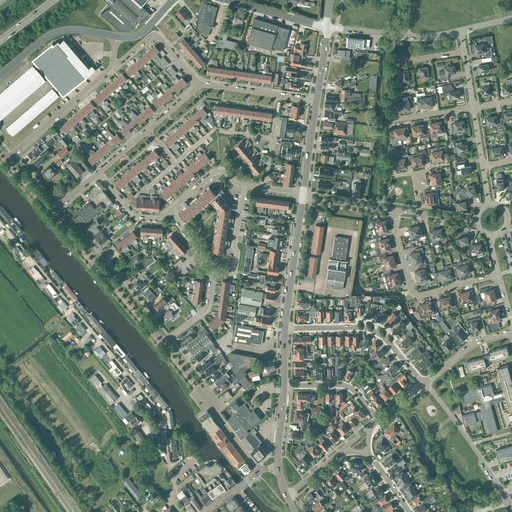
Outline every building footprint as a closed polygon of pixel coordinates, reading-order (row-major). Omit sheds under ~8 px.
[(104,0),(108,3),(99,13),(118,30),(122,31),(125,31),(129,31),(132,29),(135,28),(148,14),(141,8),(148,0),(104,0)] [(211,25),(216,8),(211,6),(211,5),(209,4),(209,6),(204,4),(197,29),(204,36),(207,36),(209,35),(210,30),(210,29),(211,29),(212,28),(213,28),(213,27),(213,26),(215,27),(211,25)] [(188,16),(181,8),(175,13),(182,21),(186,18),(188,21),(190,19),(188,16)] [(233,25),(236,26),(236,28),(240,29),(244,16),(236,13),(233,25)] [(277,25),(254,19),(247,43),(271,49),(271,47),(283,51),(289,29),(277,26),(277,25)] [(235,50),(237,42),(226,39),(228,33),(222,31),(217,46),(224,48),(224,47),(235,50)] [(362,48),(367,49),(368,49),(369,39),(347,37),(346,46),(350,47),(356,47),(357,48),(358,48),(362,48)] [(183,38),(178,43),(182,47),(187,43),(183,38)] [(49,46),(31,61),(42,73),(45,76),(53,86),(63,97),(66,94),(86,78),(91,73),(92,72),(95,69),(92,65),(88,68),(64,40),(63,39),(59,43),(58,41),(54,45),(52,43),(49,46)] [(182,47),(186,52),(191,48),(194,46),(192,44),(190,46),(187,43),(182,47)] [(476,49),(476,53),(480,52),(480,53),(484,52),(484,53),(485,53),(486,57),(492,56),(491,47),(488,48),(488,47),(485,47),(484,44),(484,43),(481,43),(481,44),(475,45),(475,46),(475,47),(475,48),(476,49)] [(305,55),(307,45),(301,44),(300,47),(298,46),(294,45),(293,53),(305,55)] [(155,45),(150,50),(154,55),(156,57),(158,56),(156,54),(159,51),(155,45)] [(355,52),(356,47),(350,47),(346,46),(341,46),(341,49),(337,49),(337,55),(340,55),(340,58),(349,59),(349,56),(349,52),(355,52)] [(191,48),(186,52),(190,57),(195,54),(196,53),(191,48)] [(153,56),(154,58),(156,57),(154,55),(150,50),(145,54),(149,59),(153,56)] [(190,57),(195,62),(200,58),(202,56),(201,54),(198,56),(196,53),(195,54),(190,57)] [(291,56),(291,57),(293,58),(292,59),(292,63),(291,65),(304,67),(305,62),(302,61),(302,59),(300,59),(301,54),(292,53),(291,56)] [(145,54),(140,58),(145,63),(149,59),(145,54)] [(200,58),(195,62),(199,67),(204,63),(201,60),(204,58),(202,56),(200,58)] [(140,67),(145,63),(140,58),(135,62),(140,67)] [(491,60),(484,62),(484,65),(478,65),(479,72),(482,72),(483,74),(483,75),(486,74),(487,73),(486,71),(490,71),(489,66),(492,66),(491,60)] [(130,66),(139,77),(141,75),(137,70),(140,67),(135,62),(130,66)] [(38,74),(32,66),(29,68),(36,76),(38,74)] [(133,73),(138,78),(139,77),(130,66),(125,71),(130,76),(133,73)] [(445,71),(440,72),(439,72),(440,80),(448,78),(447,74),(455,73),(454,66),(444,67),(445,71)] [(299,73),(296,72),(296,68),(285,67),(285,72),(291,73),(290,79),(298,80),(298,77),(302,78),(303,74),(299,73)] [(432,80),(431,73),(427,73),(426,67),(425,67),(423,67),(422,68),(419,68),(420,78),(425,77),(426,81),(432,80)] [(36,76),(29,68),(27,71),(33,78),(36,76)] [(407,70),(400,72),(401,79),(401,82),(401,87),(407,86),(407,85),(412,84),(411,76),(408,76),(407,70)] [(27,71),(24,73),(31,81),(33,78),(27,71)] [(28,83),(31,81),(24,73),(21,75),(28,83)] [(122,73),(117,77),(122,83),(127,78),(122,73)] [(284,74),(275,73),(274,83),(280,84),(280,81),(283,81),(284,74)] [(36,76),(42,84),(45,81),(38,74),(36,76)] [(19,78),(25,85),(28,83),(21,75),(19,78)] [(36,76),(33,78),(40,86),(42,84),(36,76)] [(117,77),(116,78),(113,82),(117,87),(122,83),(117,77)] [(177,78),(175,79),(177,82),(182,87),(187,83),(182,77),(179,80),(177,78)] [(25,85),(19,78),(16,80),(23,87),(25,85)] [(31,81),(37,88),(40,86),(33,78),(31,81)] [(503,95),(511,93),(511,91),(511,86),(511,85),(511,78),(506,80),(507,85),(502,85),(503,95)] [(287,82),(288,79),(284,79),(283,83),(287,84),(287,85),(290,85),(290,88),(298,89),(298,88),(299,87),(298,86),(299,83),(296,83),(293,82),(291,82),(290,83),(287,82)] [(16,80),(13,82),(20,90),(23,87),(16,80)] [(335,83),(338,89),(349,84),(348,80),(342,83),(341,81),(335,83)] [(34,90),(37,88),(31,81),(28,83),(34,90)] [(20,90),(13,82),(11,85),(17,92),(20,90)] [(113,82),(108,86),(112,91),(117,87),(113,82)] [(172,86),(177,91),(182,87),(177,82),(172,86)] [(482,88),(482,91),(483,91),(483,95),(484,95),(485,95),(487,94),(491,93),(490,89),(494,88),(493,82),(489,83),(489,82),(483,83),(484,87),(482,87),(482,88)] [(28,83),(25,85),(32,93),(34,90),(28,83)] [(17,92),(11,85),(8,87),(15,94),(17,92)] [(23,87),(29,95),(32,93),(25,85),(23,87)] [(108,86),(107,87),(103,90),(108,95),(112,91),(108,86)] [(168,90),(172,95),(177,91),(172,86),(169,88),(167,86),(165,87),(168,90)] [(442,86),(438,87),(439,93),(442,92),(443,95),(448,95),(449,99),(452,99),(452,100),(456,99),(456,98),(459,97),(460,97),(460,93),(459,93),(458,91),(452,92),(452,87),(442,89),(442,86)] [(15,94),(8,87),(5,89),(12,97),(15,94)] [(26,97),(29,95),(23,87),(20,90),(26,97)] [(166,91),(163,94),(167,99),(172,95),(168,90),(165,87),(164,89),(166,91)] [(5,89),(3,91),(9,99),(12,97),(5,89)] [(52,89),(49,91),(55,99),(58,96),(52,89)] [(24,100),(26,97),(20,90),(17,92),(24,100)] [(98,94),(103,99),(108,95),(103,90),(98,94)] [(7,101),(9,99),(3,91),(0,94),(7,101)] [(55,99),(49,91),(46,93),(53,101),(55,99)] [(24,100),(17,92),(15,94),(21,102),(24,100)] [(50,103),(53,101),(46,93),(44,96),(50,103)] [(19,104),(21,102),(15,94),(12,97),(19,104)] [(107,105),(107,104),(105,101),(103,99),(98,94),(93,98),(98,104),(101,101),(105,106),(107,105)] [(157,94),(156,96),(158,98),(162,104),(167,99),(163,94),(160,97),(157,94)] [(430,94),(425,94),(425,95),(425,97),(427,107),(432,106),(431,99),(435,99),(434,96),(431,96),(430,94)] [(416,97),(414,97),(414,102),(417,101),(417,102),(420,101),(421,108),(427,107),(425,97),(425,95),(416,97)] [(44,96),(41,98),(47,106),(50,103),(44,96)] [(156,96),(154,97),(156,99),(153,102),(158,108),(162,104),(158,98),(156,96)] [(408,100),(403,101),(404,110),(410,109),(409,103),(412,103),(411,96),(408,96),(408,100)] [(19,104),(12,97),(9,99),(16,107),(19,104)] [(402,97),(393,99),(394,105),(397,105),(398,111),(404,110),(403,101),(402,97)] [(47,106),(41,98),(38,100),(45,108),(47,106)] [(7,101),(13,109),(16,107),(9,99),(7,101)] [(38,100),(36,103),(42,110),(45,108),(38,100)] [(11,111),(13,109),(7,101),(4,104),(11,111)] [(96,114),(91,109),(95,106),(90,101),(85,105),(90,111),(92,113),(94,116),(96,114)] [(325,102),(324,110),(332,110),(334,110),(334,113),(342,114),(342,110),(336,110),(337,103),(332,103),(325,102)] [(40,112),(42,110),(36,103),(33,105),(40,112)] [(1,106),(8,113),(11,111),(4,104),(1,106)] [(37,115),(40,112),(33,105),(30,107),(37,115)] [(80,110),(85,115),(90,111),(85,105),(80,110)] [(145,110),(149,115),(154,111),(150,105),(145,110)] [(290,116),(298,117),(300,106),(291,105),(291,108),(287,108),(286,112),(290,113),(290,116)] [(28,109),(34,117),(37,115),(30,107),(28,109)] [(198,112),(202,117),(207,113),(203,108),(198,112)] [(25,112),(32,119),(34,117),(28,109),(25,112)] [(86,123),(82,118),(85,115),(80,110),(76,114),(80,119),(82,121),(85,124),(86,123)] [(149,115),(145,110),(140,114),(144,119),(149,115)] [(144,119),(140,114),(137,116),(135,113),(135,114),(132,111),(130,112),(133,115),(135,118),(140,123),(144,119)] [(25,112),(22,114),(29,122),(32,119),(25,112)] [(202,117),(198,112),(193,116),(197,121),(202,117)] [(26,124),(29,122),(22,114),(20,116),(26,124)] [(80,119),(76,114),(71,118),(75,123),(80,119)] [(20,116),(17,119),(24,126),(26,124),(20,116)] [(193,116),(188,120),(193,125),(197,121),(193,116)] [(495,124),(497,127),(502,126),(501,118),(497,119),(496,116),(491,117),(491,116),(488,117),(487,117),(488,125),(495,124)] [(66,122),(75,132),(77,131),(72,126),(75,123),(71,118),(66,122)] [(130,122),(135,127),(140,123),(135,118),(130,122)] [(21,128),(24,126),(17,119),(14,121),(21,128)] [(120,121),(123,124),(125,126),(130,132),(135,127),(130,122),(128,124),(126,123),(125,122),(122,119),(120,121)] [(193,129),(194,129),(195,128),(193,125),(188,120),(183,124),(188,130),(191,127),(193,129)] [(21,128),(14,121),(12,123),(18,131),(21,128)] [(332,122),(323,121),(322,127),(331,128),(332,125),(336,125),(335,133),(352,135),(353,123),(332,121),(332,122)] [(463,121),(454,123),(454,124),(450,125),(452,133),(459,132),(458,129),(464,128),(463,121)] [(69,129),(73,134),(75,132),(66,122),(61,126),(63,129),(65,131),(66,132),(69,129)] [(436,132),(440,131),(440,133),(446,133),(445,127),(441,128),(441,122),(435,123),(436,132)] [(9,126),(16,133),(18,131),(12,123),(9,126)] [(293,132),(301,134),(302,128),(292,126),(292,124),(287,123),(286,129),(291,130),(291,129),(294,130),(293,132)] [(430,130),(427,130),(427,133),(428,133),(428,137),(434,136),(433,132),(436,132),(435,123),(429,123),(430,130)] [(183,124),(178,128),(183,134),(188,130),(183,124)] [(413,133),(409,133),(410,136),(419,135),(417,125),(412,126),(413,133)] [(427,133),(427,130),(424,131),(423,125),(417,125),(419,135),(422,134),(423,138),(428,137),(428,133),(427,133)] [(16,133),(9,126),(7,128),(13,135),(16,133)] [(120,131),(125,136),(130,132),(125,126),(120,131)] [(405,127),(399,128),(401,138),(401,140),(410,139),(410,136),(409,133),(406,134),(405,127)] [(178,128),(175,132),(174,133),(178,138),(183,134),(178,128)] [(395,135),(391,136),(392,146),(398,145),(398,141),(401,140),(401,138),(399,128),(394,129),(395,135)] [(107,132),(117,143),(121,139),(117,134),(114,136),(109,131),(107,132)] [(107,142),(112,147),(117,143),(107,132),(105,133),(110,139),(107,142)] [(174,133),(169,137),(173,142),(178,138),(174,133)] [(64,147),(70,143),(64,136),(59,140),(64,147)] [(44,143),(37,150),(35,148),(33,150),(27,155),(31,159),(37,154),(38,156),(48,147),(56,140),(53,137),(45,144),(44,143)] [(172,145),(173,147),(174,146),(176,149),(178,148),(175,144),(173,142),(169,137),(164,141),(169,147),(172,145)] [(102,146),(107,151),(112,147),(107,142),(105,144),(103,142),(102,142),(99,139),(98,140),(100,144),(102,146)] [(235,147),(239,151),(249,142),(247,140),(245,142),(242,140),(235,147)] [(280,145),(282,145),(282,148),(283,148),(283,150),(287,151),(286,154),(295,156),(296,149),(290,148),(291,143),(281,141),(280,145)] [(462,145),(462,141),(453,142),(455,153),(468,151),(467,144),(462,145)] [(251,144),(249,142),(239,151),(242,155),(250,149),(248,147),(251,144)] [(500,147),(492,148),(493,156),(504,154),(503,150),(506,150),(505,143),(500,144),(500,147)] [(97,150),(102,156),(107,151),(102,146),(97,150)] [(436,148),(436,151),(438,161),(444,160),(442,153),(446,153),(445,146),(436,147),(436,148)] [(60,159),(69,152),(65,147),(56,154),(60,159)] [(88,149),(97,160),(102,156),(97,150),(95,152),(93,150),(92,150),(90,147),(88,149)] [(41,156),(34,162),(37,167),(45,160),(44,160),(46,159),(44,157),(50,153),(47,148),(40,154),(41,156)] [(252,151),(250,149),(242,155),(246,160),(257,151),(255,148),(252,151)] [(371,150),(361,148),(360,154),(370,156),(371,150)] [(430,148),(427,149),(428,156),(431,155),(432,161),(438,161),(436,151),(431,152),(430,148)] [(88,159),(92,164),(97,160),(88,149),(86,150),(89,153),(89,154),(91,156),(88,159)] [(154,150),(149,154),(153,159),(155,161),(157,160),(157,159),(160,157),(154,150)] [(422,152),(416,152),(417,154),(417,156),(419,166),(424,165),(423,159),(426,158),(426,155),(425,150),(421,151),(422,152)] [(197,153),(206,162),(210,159),(204,152),(202,155),(199,151),(197,153)] [(259,153),(257,151),(246,160),(250,164),(249,165),(257,159),(258,158),(256,155),(259,153)] [(196,160),(202,166),(206,162),(197,153),(196,154),(198,158),(196,160)] [(154,163),(154,162),(155,161),(153,159),(149,154),(144,158),(149,163),(152,161),(154,163)] [(327,155),(322,154),(321,161),(326,162),(327,162),(327,163),(333,163),(333,157),(327,156),(327,155)] [(403,159),(399,159),(401,169),(406,168),(405,161),(409,161),(408,158),(407,154),(404,154),(404,155),(403,156),(402,156),(403,159)] [(417,154),(408,155),(408,158),(409,161),(412,160),(413,167),(419,166),(417,156),(417,154)] [(393,156),(390,157),(391,164),(394,163),(395,169),(401,169),(399,159),(399,157),(393,158),(393,156)] [(139,162),(149,173),(151,171),(146,166),(149,163),(144,158),(139,162)] [(189,160),(198,169),(202,166),(196,160),(194,162),(191,158),(189,160)] [(249,165),(252,170),(263,160),(261,158),(258,161),(257,159),(249,165)] [(76,178),(83,172),(73,160),(66,166),(76,178)] [(188,167),(194,173),(198,169),(189,160),(187,161),(190,165),(188,167)] [(265,162),(263,160),(252,170),(256,174),(264,167),(262,165),(265,162)] [(465,161),(455,163),(456,171),(457,171),(457,175),(461,174),(471,173),(471,169),(471,168),(471,167),(470,167),(470,166),(466,166),(465,161)] [(143,169),(147,174),(149,173),(139,162),(134,166),(139,172),(143,169)] [(185,171),(190,178),(195,174),(194,173),(188,167),(186,164),(184,166),(187,169),(185,171)] [(41,171),(48,180),(55,174),(53,170),(55,168),(53,166),(51,168),(49,165),(41,171)] [(130,171),(134,176),(139,172),(134,166),(130,171)] [(334,180),(335,175),(331,174),(332,170),(320,168),(319,175),(332,177),(331,180),(334,180)] [(436,173),(430,174),(431,180),(440,178),(440,175),(442,175),(441,169),(436,170),(436,173)] [(183,173),(180,170),(178,172),(186,181),(190,178),(185,171),(183,173)] [(129,180),(131,178),(132,177),(134,180),(135,179),(138,183),(139,181),(136,178),(134,176),(130,171),(125,175),(129,180)] [(186,181),(178,172),(176,173),(179,176),(177,178),(182,185),(186,181)] [(131,188),(126,183),(129,180),(125,175),(120,179),(129,190),(131,188)] [(509,182),(507,181),(503,181),(503,178),(502,178),(502,176),(497,177),(497,179),(496,179),(498,189),(497,189),(499,189),(499,190),(504,189),(504,188),(505,188),(507,189),(511,184),(511,183),(511,181),(510,180),(509,182)] [(172,177),(170,179),(178,188),(182,185),(177,178),(174,180),(172,177)] [(440,178),(431,180),(432,186),(434,185),(434,188),(439,188),(442,187),(440,178)] [(128,191),(129,190),(120,179),(115,183),(120,188),(123,185),(128,191)] [(178,188),(170,179),(168,180),(171,183),(168,185),(174,192),(178,188)] [(337,187),(338,182),(331,181),(331,184),(329,184),(318,182),(317,189),(328,191),(329,186),(330,186),(337,187)] [(362,196),(364,185),(353,183),(352,191),(355,192),(355,194),(362,196)] [(174,192),(168,185),(166,187),(163,184),(162,186),(170,195),(174,192)] [(474,195),(476,194),(475,194),(473,185),(467,186),(468,189),(463,190),(461,194),(466,198),(468,196),(469,196),(470,196),(474,196),(474,195)] [(170,195),(162,186),(160,187),(163,190),(160,192),(166,199),(170,195)] [(209,187),(178,213),(185,221),(216,195),(209,187)] [(436,188),(433,189),(430,189),(430,193),(424,193),(425,199),(434,198),(437,197),(436,188)] [(112,201),(102,190),(78,210),(76,208),(71,212),(74,215),(72,217),(75,220),(75,221),(76,222),(77,222),(80,226),(85,221),(87,222),(112,201)] [(219,210),(226,203),(219,194),(211,201),(219,210)] [(455,203),(456,209),(465,208),(466,208),(466,207),(466,202),(465,202),(465,201),(466,198),(461,194),(459,197),(460,198),(459,199),(459,202),(455,203)] [(434,198),(425,199),(426,205),(432,204),(432,207),(439,206),(438,197),(437,197),(434,198)] [(228,220),(228,217),(230,207),(228,205),(226,207),(225,206),(220,211),(219,211),(216,228),(226,230),(228,220)] [(2,207),(0,208),(0,212),(9,224),(13,220),(2,207)] [(256,219),(257,219),(256,224),(265,225),(266,216),(256,215),(256,219)] [(378,219),(371,221),(374,229),(383,227),(387,226),(385,220),(379,222),(378,219)] [(96,220),(86,228),(90,232),(100,224),(96,220)] [(15,222),(11,226),(20,237),(24,233),(15,222)] [(102,222),(100,224),(90,232),(93,236),(101,230),(99,227),(100,227),(104,224),(102,222)] [(281,225),(278,225),(277,226),(275,225),(275,226),(268,225),(268,227),(272,228),(271,232),(283,233),(284,233),(284,230),(283,230),(284,227),(281,226),(281,225)] [(324,226),(315,225),(311,253),(320,254),(324,226)] [(387,226),(383,227),(374,229),(375,234),(372,235),(373,239),(375,238),(380,237),(383,236),(382,233),(388,231),(387,226)] [(419,226),(414,227),(416,236),(417,238),(425,236),(424,231),(421,232),(419,226)] [(416,236),(414,227),(408,229),(410,235),(407,236),(409,243),(417,240),(417,238),(416,236)] [(101,230),(94,237),(97,241),(108,232),(111,230),(109,228),(103,233),(101,230)] [(216,251),(216,254),(223,255),(224,252),(223,252),(224,242),(225,239),(226,230),(216,228),(213,251),(216,251)] [(435,230),(438,239),(441,238),(442,242),(447,240),(445,234),(442,235),(441,229),(435,230)] [(438,239),(435,230),(430,232),(431,238),(428,239),(430,244),(430,247),(439,244),(438,239)] [(128,234),(136,244),(138,243),(135,240),(138,238),(133,231),(128,234)] [(108,232),(97,241),(101,245),(108,238),(106,236),(109,234),(108,232)] [(165,244),(166,246),(176,238),(172,233),(166,239),(168,241),(165,244)] [(132,242),(134,246),(136,244),(128,234),(124,238),(129,244),(132,242)] [(463,248),(467,250),(471,244),(468,243),(468,241),(467,236),(466,237),(466,235),(466,236),(456,239),(457,239),(455,240),(456,245),(458,244),(458,245),(462,244),(463,248)] [(329,258),(327,268),(328,268),(325,287),(342,289),(345,271),(346,271),(347,261),(345,261),(348,238),(334,236),(331,259),(329,258)] [(374,242),(375,247),(380,246),(387,244),(389,244),(389,243),(390,243),(389,239),(388,239),(387,238),(381,240),(380,237),(375,238),(376,241),(374,242)] [(120,241),(128,251),(130,250),(127,246),(129,244),(124,238),(120,241)] [(171,245),(173,247),(179,242),(176,238),(166,246),(168,248),(171,245)] [(123,249),(126,252),(128,251),(120,241),(116,244),(121,251),(123,249)] [(172,252),(173,254),(183,246),(179,242),(173,247),(175,249),(172,252)] [(466,252),(469,254),(470,252),(475,252),(476,255),(483,253),(480,244),(481,244),(479,244),(479,243),(474,245),(473,246),(471,244),(467,250),(466,252)] [(380,246),(375,247),(375,248),(378,256),(385,254),(384,251),(391,249),(389,244),(387,244),(380,246)] [(186,250),(183,246),(173,254),(175,256),(178,253),(180,255),(181,255),(183,253),(186,250)] [(35,247),(31,251),(44,266),(48,262),(35,247)] [(416,252),(410,254),(411,259),(420,257),(419,254),(423,253),(422,247),(415,249),(416,252)] [(249,272),(253,250),(247,248),(243,271),(249,272)] [(276,266),(278,251),(270,250),(269,262),(267,262),(266,266),(268,267),(267,272),(278,273),(279,267),(276,266)] [(386,256),(385,254),(378,256),(381,265),(385,263),(392,262),(394,261),(392,255),(386,257),(386,256)] [(315,276),(318,257),(311,256),(308,275),(315,276)] [(146,260),(142,263),(144,265),(146,268),(146,267),(151,263),(152,263),(155,260),(153,257),(149,260),(148,258),(146,260)] [(426,264),(425,259),(421,260),(420,257),(411,259),(413,265),(419,263),(420,266),(425,265),(426,264)] [(464,261),(460,262),(462,266),(464,275),(470,273),(468,267),(471,266),(469,259),(464,261)] [(394,261),(392,262),(385,263),(386,267),(382,268),(383,273),(390,271),(389,268),(395,266),(394,261)] [(464,275),(462,266),(460,262),(452,264),(454,271),(457,270),(459,276),(464,275)] [(443,267),(444,270),(447,280),(452,278),(451,272),(454,271),(452,264),(443,267)] [(414,271),(416,277),(428,273),(425,265),(420,266),(421,270),(414,271)] [(53,270),(50,273),(60,284),(63,281),(53,270)] [(447,280),(444,270),(436,273),(436,274),(436,276),(440,275),(441,281),(447,280)] [(390,281),(396,279),(399,278),(397,273),(391,275),(390,271),(383,273),(386,282),(390,281)] [(138,279),(134,282),(137,285),(136,286),(139,289),(148,282),(150,280),(147,276),(145,273),(138,279)] [(430,282),(428,273),(416,277),(417,282),(424,280),(424,284),(430,282)] [(264,281),(276,283),(276,281),(277,279),(276,279),(277,277),(262,274),(261,277),(265,278),(264,281)] [(399,278),(396,279),(390,281),(390,284),(387,286),(388,291),(395,289),(394,285),(400,284),(400,283),(401,282),(400,279),(399,279),(399,278)] [(267,288),(266,291),(274,292),(275,287),(264,285),(264,284),(259,283),(258,286),(267,288)] [(55,298),(58,295),(49,284),(46,287),(55,298)] [(62,287),(73,300),(77,297),(66,284),(62,287)] [(146,295),(146,296),(152,291),(154,289),(151,285),(142,292),(143,293),(143,294),(144,295),(145,295),(145,296),(146,295)] [(156,287),(154,289),(152,291),(146,296),(147,297),(146,297),(147,298),(147,299),(148,300),(149,300),(155,295),(159,291),(156,287)] [(484,292),(485,297),(494,295),(493,289),(487,291),(486,288),(479,290),(480,293),(484,292)] [(274,295),(266,293),(266,295),(262,294),(263,292),(243,289),(240,302),(260,306),(262,297),(265,298),(265,300),(273,301),(273,300),(274,298),(273,298),(274,295)] [(467,305),(472,303),(473,306),(476,305),(474,296),(471,297),(469,291),(464,292),(466,302),(467,305)] [(457,301),(458,304),(459,308),(462,307),(463,306),(463,305),(463,302),(466,302),(464,292),(458,294),(460,300),(457,301)] [(496,300),(494,295),(485,297),(486,300),(482,302),(484,307),(491,305),(490,302),(496,300)] [(450,306),(452,310),(457,308),(455,302),(452,302),(450,296),(444,298),(447,307),(450,306)] [(156,310),(157,310),(158,310),(164,305),(167,303),(164,299),(163,300),(161,298),(156,302),(157,302),(154,305),(156,308),(155,308),(156,310)] [(437,306),(438,309),(439,312),(448,309),(447,307),(444,298),(439,299),(441,306),(437,306)] [(77,299),(74,301),(85,315),(89,313),(77,299)] [(163,317),(163,318),(166,321),(174,314),(172,312),(175,309),(175,310),(179,307),(174,301),(175,300),(170,304),(171,305),(164,312),(165,313),(162,316),(163,317)] [(426,303),(425,303),(428,315),(437,312),(435,307),(432,308),(431,302),(429,302),(429,301),(425,302),(426,303)] [(372,316),(374,317),(375,310),(380,311),(382,306),(378,305),(372,303),(370,308),(368,315),(369,316),(371,317),(372,316)] [(421,311),(418,312),(420,319),(429,316),(428,315),(425,303),(420,305),(421,311)] [(255,306),(255,307),(239,304),(237,313),(255,316),(256,308),(258,309),(259,306),(255,306)] [(263,308),(260,307),(259,313),(262,314),(262,315),(270,317),(270,316),(271,315),(271,314),(271,313),(271,310),(263,309),(263,308)] [(344,312),(345,312),(345,314),(345,316),(345,317),(345,320),(349,320),(351,320),(351,316),(353,316),(353,312),(352,309),(347,309),(347,307),(344,307),(344,309),(344,312)] [(492,310),(491,307),(484,309),(485,312),(489,311),(491,317),(500,314),(498,309),(492,310)] [(378,319),(383,322),(387,315),(384,313),(386,309),(383,308),(381,312),(378,319)] [(306,314),(298,314),(298,317),(297,317),(297,319),(298,320),(303,320),(303,321),(306,321),(306,320),(311,320),(311,317),(316,317),(316,311),(310,311),(306,311),(306,314)] [(87,317),(100,332),(104,329),(91,313),(87,317)] [(226,314),(218,313),(217,316),(223,322),(225,321),(230,321),(230,319),(226,318),(226,314)] [(390,316),(386,323),(386,324),(388,325),(389,325),(391,326),(395,320),(396,321),(398,317),(393,313),(390,316)] [(245,316),(236,314),(235,322),(240,323),(240,319),(244,319),(245,316)] [(489,323),(491,328),(497,326),(495,321),(501,320),(500,314),(498,315),(491,317),(492,322),(489,323)] [(398,323),(393,329),(397,333),(406,325),(402,321),(405,318),(402,315),(397,321),(398,323)] [(220,324),(223,322),(217,316),(213,319),(221,329),(223,328),(220,324)] [(466,321),(468,328),(472,327),(473,332),(480,331),(478,325),(481,324),(479,317),(466,321)] [(76,318),(70,323),(73,327),(80,322),(76,318)] [(219,331),(221,329),(213,319),(209,323),(214,329),(216,327),(219,331)] [(452,333),(459,342),(461,343),(464,340),(463,339),(465,337),(461,332),(464,330),(461,326),(458,323),(452,328),(455,331),(452,333)] [(261,344),(263,331),(252,329),(253,328),(236,325),(233,341),(250,344),(251,342),(261,344)] [(188,334),(182,339),(186,344),(193,338),(191,336),(193,334),(196,332),(192,327),(190,329),(191,331),(188,333),(188,334)] [(204,328),(197,333),(200,336),(206,331),(204,328)] [(105,330),(101,333),(112,346),(116,343),(105,330)] [(401,343),(406,348),(413,342),(410,339),(414,336),(412,334),(413,333),(411,330),(404,336),(406,338),(401,343)] [(217,349),(213,345),(214,344),(212,342),(213,342),(205,332),(187,346),(195,357),(199,361),(205,357),(203,354),(208,351),(207,350),(209,348),(213,352),(217,349)] [(445,349),(447,352),(453,348),(448,342),(451,340),(447,334),(442,338),(444,341),(441,344),(443,346),(442,347),(444,350),(445,349)] [(360,353),(359,355),(361,356),(363,357),(366,353),(363,352),(363,351),(364,349),(364,348),(365,345),(368,346),(371,339),(370,339),(370,338),(368,337),(367,337),(365,337),(364,338),(362,344),(360,353)] [(372,347),(369,351),(372,353),(374,350),(376,351),(380,345),(375,341),(371,346),(372,347)] [(423,346),(419,341),(413,346),(415,349),(410,353),(415,359),(422,353),(419,349),(423,346)] [(116,343),(113,347),(122,357),(126,354),(116,343)] [(468,372),(486,367),(485,364),(485,363),(509,356),(506,346),(488,351),(489,355),(465,362),(468,372)] [(374,355),(372,357),(374,359),(378,355),(380,357),(386,352),(382,348),(376,353),(376,352),(374,355)] [(231,391),(223,398),(226,401),(232,396),(239,389),(241,386),(245,388),(251,383),(250,382),(243,372),(258,360),(256,357),(231,352),(227,355),(231,360),(234,366),(231,368),(237,378),(227,387),(228,387),(231,391)] [(423,360),(419,364),(424,370),(424,369),(425,369),(427,368),(427,367),(432,363),(429,359),(432,356),(428,352),(421,357),(423,360)] [(127,355),(123,358),(133,371),(137,368),(127,355)] [(211,365),(205,370),(209,375),(215,370),(213,368),(215,366),(214,366),(224,358),(222,356),(217,359),(216,361),(211,365)] [(392,359),(390,357),(390,358),(388,356),(384,359),(377,364),(379,367),(383,363),(385,366),(392,360),(391,360),(392,359)] [(205,370),(212,363),(215,361),(213,359),(211,360),(210,358),(201,365),(205,370)] [(266,365),(266,364),(261,365),(262,369),(266,368),(267,372),(275,369),(274,363),(266,365)] [(390,376),(399,368),(395,363),(393,365),(392,364),(385,370),(390,376)] [(353,372),(349,370),(351,366),(348,364),(346,369),(347,370),(345,377),(347,378),(348,379),(349,379),(350,379),(351,379),(352,377),(355,378),(357,374),(358,372),(354,370),(353,372)] [(477,422),(483,420),(487,434),(497,432),(489,402),(505,398),(509,413),(511,411),(511,384),(507,365),(496,368),(503,391),(494,394),(491,384),(461,392),(461,393),(464,402),(464,403),(479,398),(480,404),(479,404),(480,410),(462,415),(458,404),(466,432),(465,426),(477,422)] [(122,372),(117,367),(111,372),(115,377),(122,372)] [(248,370),(249,377),(259,375),(258,368),(248,370)] [(138,369),(134,372),(144,385),(148,381),(138,369)] [(216,371),(210,376),(213,381),(222,374),(220,371),(220,370),(219,369),(216,371)] [(226,372),(214,381),(217,386),(229,376),(226,372)] [(406,376),(403,373),(399,376),(398,374),(392,379),(395,382),(397,380),(402,386),(405,383),(406,381),(406,379),(405,377),(406,376)] [(101,383),(95,375),(90,379),(96,387),(101,383)] [(383,380),(381,382),(384,386),(386,384),(385,383),(387,381),(386,380),(387,379),(390,379),(387,375),(379,376),(382,380),(383,380)] [(224,381),(218,386),(221,391),(230,383),(228,381),(229,380),(227,378),(224,380),(224,381)] [(393,393),(398,389),(393,383),(394,383),(390,379),(387,379),(391,385),(388,387),(393,393)] [(364,390),(364,391),(365,392),(366,392),(366,393),(374,387),(371,384),(374,382),(372,380),(368,383),(362,388),(364,390)] [(149,382),(145,385),(154,396),(158,393),(149,382)] [(111,404),(118,398),(106,384),(99,390),(111,404)] [(381,384),(378,386),(383,391),(380,393),(385,399),(386,399),(387,399),(388,398),(388,397),(390,395),(381,384)] [(228,387),(220,395),(223,398),(231,391),(228,387)] [(375,398),(372,400),(377,406),(378,406),(379,405),(379,404),(382,402),(377,396),(376,395),(371,389),(366,393),(369,396),(371,393),(375,398)] [(297,393),(297,401),(297,409),(302,409),(302,407),(309,407),(309,401),(314,401),(314,395),(310,394),(297,393)] [(332,400),(332,393),(325,393),(325,400),(329,400),(329,408),(335,408),(335,406),(335,401),(335,400),(332,400)] [(159,395),(155,397),(164,408),(168,405),(159,395)] [(237,411),(245,405),(244,404),(241,406),(236,400),(230,404),(234,409),(235,409),(237,411)] [(348,406),(346,403),(339,408),(342,411),(348,406)] [(152,408),(148,404),(144,408),(147,412),(152,408)] [(358,418),(360,420),(362,418),(363,418),(364,417),(364,416),(365,416),(359,409),(356,412),(355,411),(356,411),(353,408),(355,406),(352,404),(348,407),(358,419),(358,418)] [(237,411),(227,420),(229,423),(232,427),(237,433),(240,437),(240,438),(240,439),(249,432),(247,430),(260,418),(253,410),(251,412),(249,410),(250,409),(249,408),(248,408),(245,405),(237,411)] [(198,416),(217,442),(216,443),(219,447),(221,446),(229,440),(219,427),(206,410),(198,416)] [(302,421),(300,431),(297,431),(293,431),(292,434),(291,434),(291,436),(291,437),(300,439),(300,438),(303,439),(304,436),(308,437),(309,429),(310,429),(311,422),(310,420),(307,420),(308,413),(302,412),(301,412),(296,411),(296,414),(295,415),(294,417),(295,417),(295,418),(303,420),(302,421)] [(346,418),(353,427),(358,422),(353,416),(354,416),(351,412),(348,414),(349,415),(346,418)] [(132,426),(139,421),(135,417),(133,418),(129,413),(124,417),(128,422),(129,422),(132,426)] [(336,423),(338,421),(336,419),(334,421),(333,420),(329,423),(333,428),(337,425),(336,423)] [(348,430),(341,421),(339,422),(341,425),(337,428),(342,435),(343,434),(344,434),(345,433),(345,432),(347,431),(348,430)] [(389,428),(394,435),(397,432),(399,435),(401,433),(402,434),(408,430),(405,426),(400,430),(397,427),(397,428),(394,424),(389,428)] [(329,437),(333,442),(334,442),(335,442),(336,441),(336,440),(338,438),(333,430),(334,430),(330,425),(327,427),(330,432),(327,435),(328,435),(328,436),(328,437),(329,437)] [(314,429),(319,435),(321,437),(324,434),(317,426),(314,429)] [(257,461),(267,453),(255,439),(257,437),(254,433),(256,432),(254,428),(240,440),(257,461)] [(392,437),(394,435),(389,428),(384,432),(387,435),(386,436),(389,439),(388,440),(390,442),(389,442),(394,448),(396,446),(392,440),(394,439),(392,437)] [(140,448),(147,444),(143,438),(144,438),(139,430),(134,433),(138,440),(136,442),(140,448)] [(319,435),(317,437),(321,441),(318,444),(324,451),(329,447),(323,440),(323,439),(321,437),(319,435)] [(387,441),(383,436),(381,438),(382,439),(376,443),(378,445),(376,446),(377,447),(377,449),(379,450),(380,450),(380,451),(382,450),(383,451),(384,451),(384,452),(385,452),(386,452),(387,452),(388,452),(388,451),(389,451),(391,450),(385,443),(387,441)] [(317,453),(319,452),(314,445),(310,440),(309,439),(306,444),(305,445),(309,450),(314,457),(315,456),(317,456),(318,456),(318,454),(317,453)] [(243,458),(229,440),(221,446),(233,462),(232,463),(234,465),(235,464),(237,462),(237,463),(243,458)] [(511,445),(495,450),(499,462),(511,458),(511,445)] [(302,461),(305,465),(306,464),(307,465),(309,463),(308,462),(310,461),(305,454),(304,454),(300,449),(297,451),(301,457),(300,458),(300,459),(301,461),(302,461)] [(397,453),(394,449),(390,452),(391,454),(384,460),(386,462),(386,463),(387,464),(388,465),(395,460),(392,457),(397,453)] [(393,473),(394,473),(394,474),(405,466),(403,463),(405,462),(402,457),(397,460),(399,463),(391,468),(392,471),(393,473)] [(238,466),(244,474),(251,469),(243,458),(237,463),(237,462),(235,464),(237,467),(238,466)] [(354,477),(354,476),(356,462),(354,462),(354,461),(352,461),(351,462),(348,461),(348,462),(348,463),(348,464),(348,465),(349,465),(350,466),(349,469),(353,470),(352,476),(348,475),(353,482),(354,479),(354,477)] [(209,475),(212,474),(215,474),(218,472),(221,470),(223,468),(215,462),(214,464),(212,465),(210,465),(208,465),(206,465),(197,470),(199,472),(199,471),(202,473),(205,474),(209,475)] [(0,484),(8,479),(0,466),(0,484)] [(336,473),(335,474),(340,480),(343,477),(346,481),(349,478),(347,475),(345,472),(343,473),(340,469),(338,471),(337,471),(336,472),(336,473)] [(204,487),(207,485),(206,483),(205,484),(196,471),(194,473),(204,487)] [(395,475),(396,477),(397,479),(397,478),(399,481),(410,474),(408,471),(404,474),(402,471),(395,475)] [(374,478),(373,476),(372,474),(371,474),(370,473),(364,478),(366,481),(358,486),(360,488),(362,486),(374,478)] [(401,485),(402,485),(402,486),(409,482),(407,479),(411,476),(410,474),(399,481),(401,483),(400,483),(401,485)] [(327,480),(326,481),(331,487),(335,484),(337,487),(340,485),(338,482),(337,483),(332,476),(330,478),(329,477),(326,479),(327,480)] [(224,482),(229,488),(236,483),(232,479),(231,479),(229,477),(226,480),(224,477),(222,479),(224,482)] [(374,478),(362,486),(360,488),(361,490),(368,485),(370,488),(377,483),(377,482),(376,480),(375,480),(374,478)] [(216,486),(222,494),(226,491),(221,482),(216,486)] [(404,487),(404,488),(404,489),(405,491),(406,491),(407,492),(418,486),(416,484),(412,486),(410,483),(404,487)] [(212,489),(217,497),(222,494),(216,486),(212,489)] [(409,498),(410,497),(410,498),(417,494),(415,491),(419,488),(418,486),(407,492),(409,495),(408,495),(409,498)] [(377,497),(383,492),(383,491),(384,491),(382,488),(381,489),(380,487),(373,492),(371,489),(366,493),(369,497),(374,494),(377,497)] [(310,503),(320,495),(322,493),(318,488),(314,492),(315,494),(314,496),(311,492),(305,497),(308,502),(309,501),(310,503)] [(207,492),(213,500),(217,497),(212,489),(207,492)] [(179,491),(176,495),(179,499),(181,498),(187,505),(185,507),(189,511),(195,511),(197,511),(188,499),(181,490),(179,491)] [(199,498),(204,506),(213,500),(207,492),(201,496),(197,490),(194,492),(199,498)] [(422,500),(420,497),(425,494),(423,491),(416,496),(416,497),(412,499),(413,501),(412,502),(414,504),(415,504),(422,500),(424,502),(428,500),(426,497),(422,500)] [(319,500),(312,506),(316,511),(319,509),(322,506),(323,505),(321,502),(324,500),(322,498),(323,497),(321,494),(317,498),(319,500)] [(197,511),(202,507),(198,502),(196,498),(194,495),(188,499),(197,511)] [(386,497),(385,495),(383,496),(383,495),(377,499),(377,498),(371,502),(373,506),(379,502),(381,505),(388,500),(388,499),(388,498),(387,497),(386,497)] [(230,511),(239,504),(233,497),(225,503),(230,511)] [(422,511),(429,507),(428,505),(427,505),(427,504),(430,502),(431,503),(435,500),(432,497),(428,500),(424,502),(423,503),(424,503),(417,508),(419,510),(418,511),(422,511)] [(387,511),(394,508),(394,507),(393,505),(392,505),(390,502),(383,507),(382,505),(377,509),(379,511),(381,511),(385,510),(386,511),(387,511)] [(230,511),(225,503),(219,507),(222,511),(230,511)]
